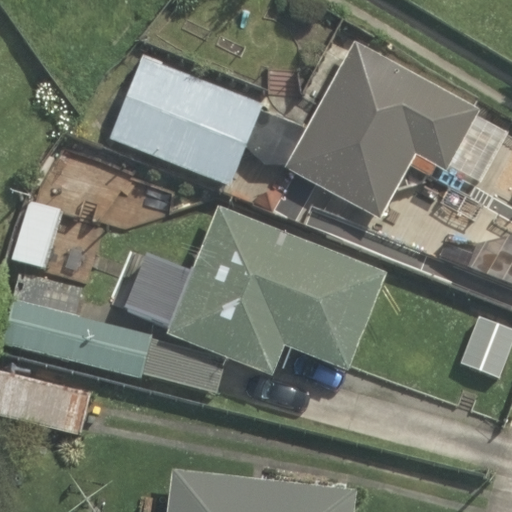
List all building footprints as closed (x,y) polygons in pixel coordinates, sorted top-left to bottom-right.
[(476,114),(353,47),(306,135),(258,116),(263,107),(143,63),(110,146),(222,191),(245,150),(381,223),(414,161),(443,176),(476,114)] [(57,148),(39,197),(83,213),(101,163),(57,148)] [(384,274),(211,207),(186,274),(156,262),(134,319),(163,330),(159,339),(145,333),(11,303),(0,340),(0,346),(136,382),(139,374),(212,398),(218,363),(272,382),(283,354),(344,378),(384,274)] [(81,255),(92,221),(59,211),(48,244),(81,255)] [(0,416),(80,439),(92,398),(0,372),(0,416)] [(353,511),(355,495),(173,477),(169,511),(353,511)]
